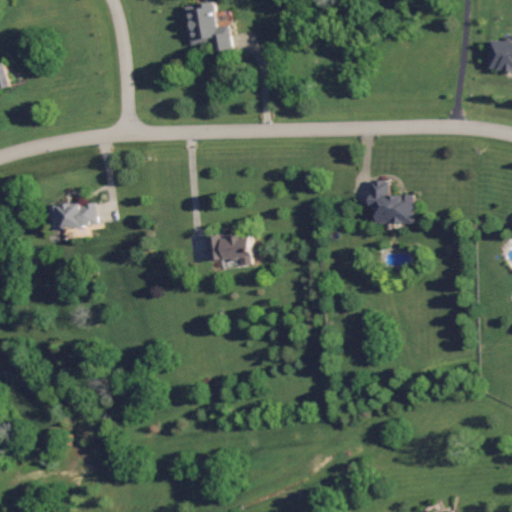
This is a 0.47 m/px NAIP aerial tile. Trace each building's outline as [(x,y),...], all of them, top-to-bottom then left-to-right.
[(189,5),(194,44),(215,41),(216,52),(236,49),(233,24),(222,26),(219,2),(189,5)] [(511,68),(511,40),(494,40),(494,69),(511,68)] [(0,62),(0,87),(9,87),(9,62),(0,62)] [(381,222),(418,222),(418,195),(394,194),(394,180),(377,180),(377,206),(381,206),(381,222)] [(52,207),(56,230),(101,224),(97,200),(52,207)] [(209,235),(213,262),(258,255),(255,234),(227,238),(227,233),(209,235)]
